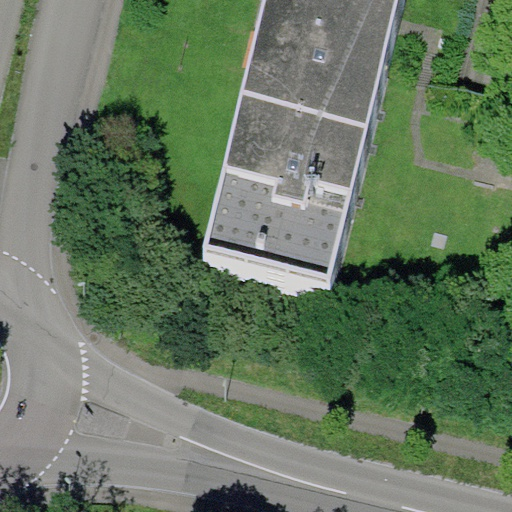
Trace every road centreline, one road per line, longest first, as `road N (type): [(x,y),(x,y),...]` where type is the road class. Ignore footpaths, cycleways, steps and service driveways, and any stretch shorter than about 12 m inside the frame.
road 1 (primary): [(58,404),(458,511)]
road 2 (residential): [(41,0),(0,196)]
road 3 (primary): [(58,404),(57,336),(40,306),(0,276)]
